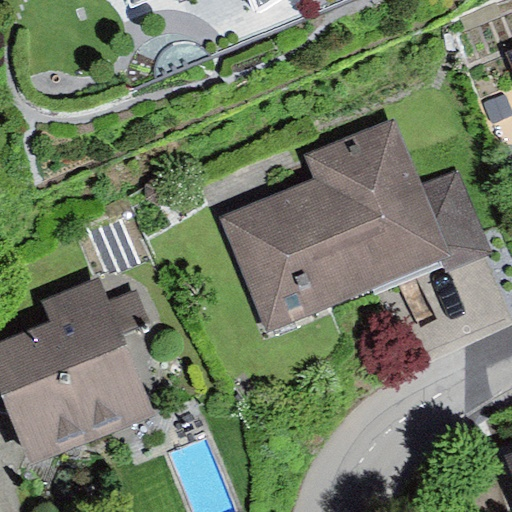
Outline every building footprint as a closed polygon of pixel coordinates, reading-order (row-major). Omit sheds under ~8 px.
[(127,0),(131,8),(154,0),(246,0),(253,18),(282,0),(127,0)] [(318,187),(222,224),(266,336),(443,267),(447,277),(493,259),(459,171),(421,186),(397,124),(307,159),(318,187)] [(146,188),(144,203),(160,212),(174,203),(173,187),(159,180),(146,188)] [(51,332),(0,352),(0,391),(32,468),(156,417),(100,282),(41,307),(51,332)] [(511,511),(511,461),(501,466),(511,493),(511,511)]
